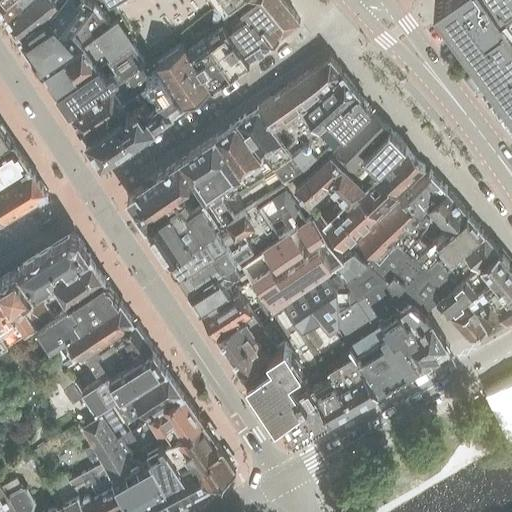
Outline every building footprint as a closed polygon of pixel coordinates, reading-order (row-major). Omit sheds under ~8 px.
[(0,0),(0,5),(6,14),(20,0),(0,0)] [(24,0),(7,16),(20,35),(52,13),(58,1),(57,0),(24,0)] [(45,72),(84,42),(109,21),(93,1),(91,0),(62,0),(60,3),(52,13),(20,35),(31,52),(43,70),(45,72)] [(231,0),(217,12),(222,19),(247,56),(248,56),(268,42),(254,24),(235,0),(231,0)] [(235,0),(254,24),(280,0),(235,0)] [(283,0),(280,0),(254,24),(268,42),(270,41),(300,20),(283,0)] [(511,0),(437,0),(434,2),(511,108),(511,25),(502,12),(511,5),(511,0)] [(84,42),(45,72),(57,91),(130,41),(116,16),(84,42)] [(186,43),(212,80),(215,78),(247,56),(222,19),(218,22),(186,43)] [(194,34),(189,25),(178,32),(183,40),(184,40),(194,34)] [(184,40),(183,40),(155,60),(183,100),(184,99),(212,80),(186,43),(184,40)] [(130,41),(57,91),(69,110),(140,64),(144,64),(130,41)] [(329,55),(258,105),(274,127),(278,124),(345,74),(342,71),(329,55)] [(171,109),(179,103),(183,100),(155,60),(144,64),(140,64),(156,88),(171,109)] [(156,88),(140,64),(69,110),(80,125),(86,134),(109,119),(156,88)] [(313,98),(328,118),(358,91),(345,74),(313,98)] [(156,88),(109,119),(125,141),(171,109),(156,88)] [(371,107),(358,91),(328,118),(313,98),(278,124),(309,161),(371,107)] [(278,124),(274,127),(258,105),(241,117),(262,150),(272,166),(279,176),(284,183),(286,181),(309,161),(278,124)] [(373,110),(329,151),(348,170),(391,129),(390,128),(373,110)] [(0,144),(12,137),(0,119),(0,144)] [(125,141),(109,119),(86,134),(99,152),(106,154),(125,141)] [(262,150),(258,153),(237,120),(216,134),(241,174),(216,191),(219,195),(227,189),(231,195),(242,187),(243,186),(272,166),(262,150)] [(391,129),(348,170),(366,187),(379,174),(406,145),(405,145),(406,144),(391,129)] [(179,158),(175,161),(190,182),(198,190),(204,200),(216,191),(241,174),(216,134),(179,158)] [(0,178),(28,162),(13,140),(0,148),(0,178)] [(425,164),(411,150),(406,145),(379,174),(397,191),(425,164)] [(303,206),(329,186),(330,185),(345,204),(346,203),(347,205),(356,196),(366,187),(348,170),(329,151),(292,187),(303,206)] [(164,169),(145,183),(140,186),(127,195),(147,223),(198,190),(190,182),(175,161),(164,169)] [(29,163),(28,162),(0,178),(0,182),(18,208),(48,190),(29,163)] [(426,205),(447,187),(430,170),(358,243),(372,255),(378,262),(395,242),(402,246),(436,216),(426,205)] [(379,174),(366,187),(356,196),(373,214),(397,191),(379,174)] [(0,219),(6,216),(18,208),(0,182),(0,219)] [(150,228),(169,257),(222,223),(221,221),(238,210),(252,202),(254,201),(243,186),(242,187),(231,195),(227,197),(223,200),(222,200),(219,195),(216,191),(204,200),(198,190),(147,223),(147,224),(150,228)] [(447,228),(459,218),(467,211),(447,187),(426,205),(436,216),(447,228)] [(346,203),(345,204),(323,225),(341,245),(373,214),(356,196),(347,205),(346,203)] [(252,202),(238,210),(221,221),(222,223),(169,257),(174,264),(178,271),(212,249),(231,237),(262,219),(252,202)] [(251,275),(231,288),(201,306),(202,306),(213,325),(216,328),(217,330),(244,311),(260,301),(266,310),(283,299),(343,258),(343,257),(308,212),(301,216),(294,221),(283,227),(278,231),(273,234),(272,235),(239,256),(251,275)] [(460,218),(459,218),(447,228),(413,259),(426,267),(437,256),(445,263),(475,237),(475,236),(483,230),(467,212),(460,218)] [(231,237),(212,249),(178,271),(188,286),(218,268),(239,256),(272,235),(262,219),(231,237)] [(498,248),(483,231),(475,237),(445,263),(460,279),(465,275),(478,265),(479,264),(498,248)] [(50,246),(45,249),(59,272),(88,251),(79,238),(78,236),(69,234),(67,235),(59,240),(50,246)] [(325,364),(352,349),(337,326),(336,310),(362,293),(375,314),(405,297),(424,313),(436,302),(460,279),(445,263),(437,256),(426,267),(413,259),(402,246),(395,242),(378,262),(372,255),(367,261),(354,250),(343,258),(283,299),(325,364)] [(477,290),(477,291),(492,307),(511,291),(511,264),(498,248),(479,264),(478,265),(465,275),(477,290)] [(30,292),(50,278),(59,272),(45,249),(15,268),(30,292)] [(30,292),(20,300),(25,307),(35,322),(104,275),(89,253),(88,251),(59,272),(50,278),(30,292)] [(239,256),(218,268),(188,286),(201,306),(231,288),(251,275),(239,256)] [(0,277),(0,290),(14,313),(25,307),(20,300),(30,292),(15,268),(0,277)] [(104,275),(35,322),(36,323),(49,345),(65,334),(119,297),(105,276),(104,275)] [(471,336),(488,326),(465,300),(477,291),(477,290),(465,275),(460,279),(436,302),(448,315),(461,327),(458,329),(459,333),(465,340),(471,336)] [(0,290),(0,331),(7,341),(36,323),(35,322),(25,307),(14,313),(0,290)] [(477,291),(465,300),(488,326),(511,311),(511,292),(511,291),(492,307),(477,291)] [(352,349),(363,365),(378,387),(417,364),(398,334),(390,339),(375,314),(362,293),(336,310),(337,326),(352,349)] [(78,354),(94,343),(133,317),(119,297),(65,334),(78,354)] [(417,364),(449,346),(431,317),(424,313),(405,297),(375,314),(390,339),(398,334),(417,364)] [(306,376),(325,364),(283,299),(266,310),(273,319),(284,337),(268,347),(265,349),(270,357),(246,373),(257,388),(266,402),(274,415),(279,412),(295,401),(306,393),(314,389),(306,376)] [(244,311),(217,330),(228,346),(263,323),(265,325),(273,319),(266,310),(260,301),(244,311)] [(228,346),(246,373),(270,357),(265,349),(268,347),(284,337),(273,319),(265,325),(263,323),(228,346)] [(108,362),(113,370),(151,343),(136,321),(97,346),(94,343),(78,354),(79,356),(84,353),(95,370),(108,362)] [(113,370),(81,390),(95,410),(113,398),(165,363),(152,345),(151,343),(113,370)] [(306,376),(330,414),(344,406),(378,387),(352,349),(325,364),(306,376)] [(165,363),(113,398),(131,426),(139,421),(184,391),(165,364),(165,363)] [(63,365),(52,373),(71,402),(83,395),(63,365)] [(306,393),(295,401),(279,412),(289,427),(294,435),(330,414),(314,389),(306,393)] [(511,415),(511,389),(501,396),(511,415)] [(156,447),(165,441),(201,417),(197,411),(184,391),(139,421),(156,447)] [(100,412),(79,424),(91,443),(101,461),(132,511),(156,511),(170,505),(175,502),(149,455),(137,462),(121,435),(116,438),(100,412)] [(201,417),(165,441),(179,468),(190,462),(206,484),(218,477),(236,467),(218,442),(202,419),(201,417)] [(175,502),(206,484),(190,462),(179,468),(165,441),(156,447),(157,449),(149,455),(175,502)] [(91,443),(83,448),(94,465),(101,461),(91,443)] [(76,492),(63,499),(72,511),(132,511),(101,461),(94,465),(69,478),(76,492)] [(17,476),(2,486),(16,511),(72,511),(63,499),(39,511),(30,511),(28,508),(34,506),(36,501),(28,486),(22,484),(17,476)] [(0,511),(16,511),(2,486),(0,483),(0,511)]
